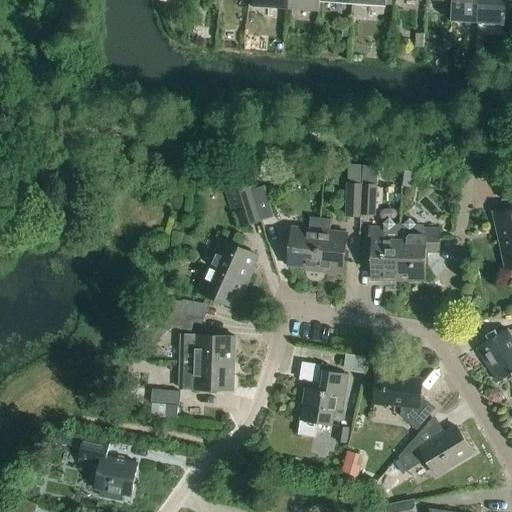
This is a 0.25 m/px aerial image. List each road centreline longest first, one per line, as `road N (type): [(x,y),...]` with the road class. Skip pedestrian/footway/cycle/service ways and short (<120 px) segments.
road 1 (residential): [(168,511),(197,471),(250,428),(287,318),(296,312),(434,336)]
road 2 (residential): [(434,336),(445,327),(469,179)]
road 3 (residential): [(434,336),(511,466)]
